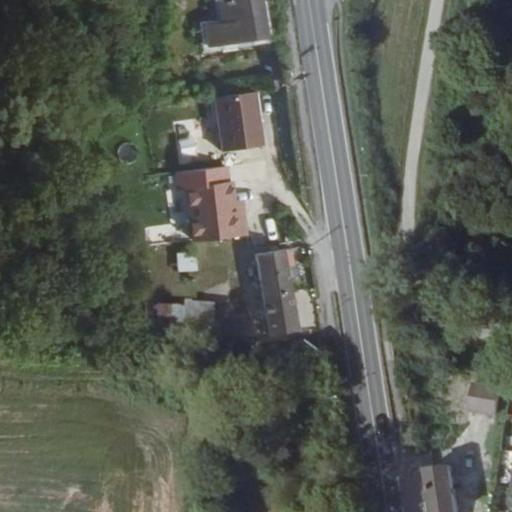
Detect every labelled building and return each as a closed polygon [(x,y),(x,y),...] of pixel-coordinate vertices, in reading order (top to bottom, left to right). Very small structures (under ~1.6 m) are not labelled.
[(189,29),(193,53),(252,44),(246,0),(204,0),(208,27),(189,29)] [(258,91),(215,98),(224,154),(267,147),(258,91)] [(178,191),(187,190),(193,245),(246,239),(237,164),(175,171),(178,191)] [(297,336),(279,254),(245,261),(248,282),(235,284),(242,319),(257,317),(263,342),(297,336)] [(498,403),(502,379),(475,374),(471,398),(498,403)] [(434,511),(458,511),(452,466),(429,469),(434,511)]
